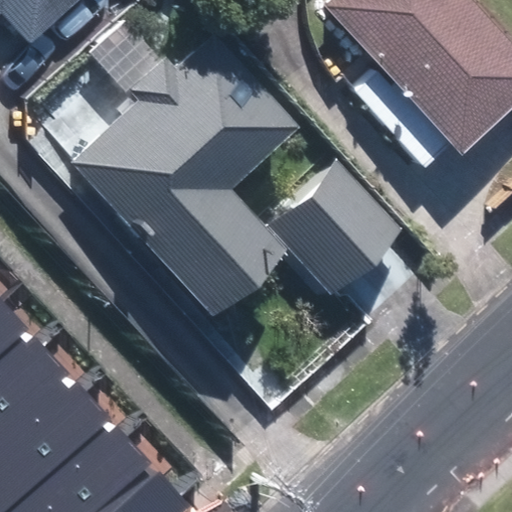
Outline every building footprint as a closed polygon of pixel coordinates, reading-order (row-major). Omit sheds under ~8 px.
[(0,0),(0,39),(12,52),(66,0),(0,0)] [(406,164),(425,147),(431,153),(511,79),(511,78),(440,0),(309,0),(300,9),(361,76),(342,93),(406,164)] [(48,163),(179,320),(254,258),(199,192),(270,134),(194,43),(156,74),(146,63),(110,93),(120,104),(48,163)] [(383,236),(320,161),(246,221),(309,297),(353,261),(383,236)] [(0,458),(43,419),(1,373),(0,373),(0,458)] [(0,511),(25,511),(82,460),(43,419),(0,458),(0,511)] [(124,511),(127,509),(82,460),(25,511),(124,511)]
